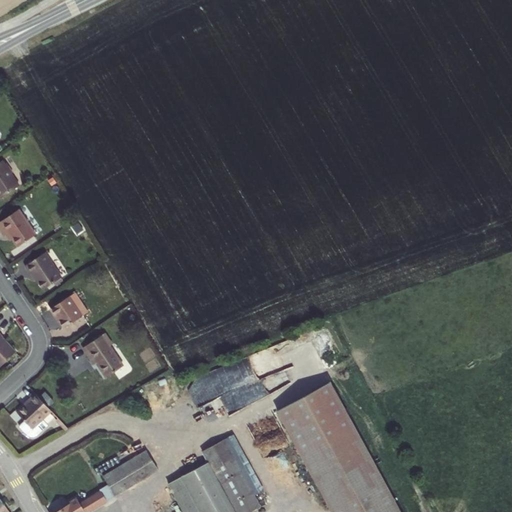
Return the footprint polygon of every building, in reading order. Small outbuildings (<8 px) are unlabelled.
[(6,163),(4,160),(0,162),(0,194),(1,196),(20,184),(13,172),(15,171),(9,161),(6,163)] [(36,235),(19,210),(0,221),(0,228),(5,236),(9,233),(17,247),(36,235)] [(61,277),(45,252),(25,265),(29,272),(31,270),(43,289),(61,277)] [(82,316),(69,296),(51,308),(55,315),(57,314),(65,327),(82,316)] [(114,350),(117,348),(105,332),(84,346),(95,363),(98,361),(107,376),(124,364),(114,350)] [(0,367),(16,353),(0,334),(0,367)] [(280,409),(336,511),(405,511),(333,380),(280,409)] [(218,417),(257,399),(253,390),(248,393),(245,386),(211,401),(218,417)] [(51,409),(35,391),(28,397),(29,398),(16,410),(24,419),(19,424),(27,432),(30,434),(33,434),(36,433),(47,423),(42,418),(51,409)] [(208,463),(182,477),(200,511),(251,511),(261,507),(254,495),(269,487),(238,431),(202,451),(208,463)] [(123,477),(154,460),(148,451),(118,468),(123,477)] [(159,470),(154,460),(123,477),(118,468),(113,471),(117,478),(108,483),(109,485),(81,500),(87,510),(159,470)] [(200,511),(182,477),(169,485),(183,511),(200,511)] [(0,511),(8,511),(0,497),(0,511)] [(72,500),(63,505),(65,509),(74,504),(72,500)]
